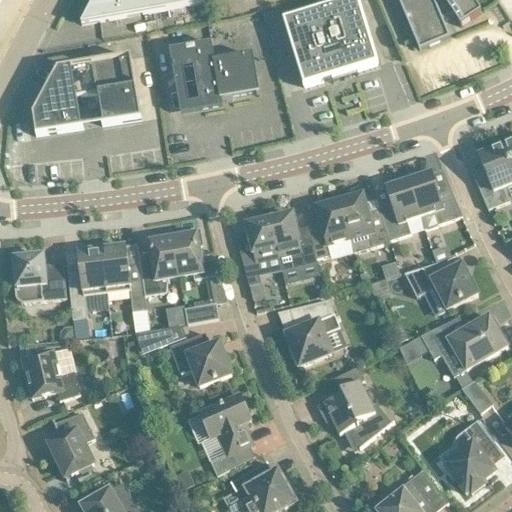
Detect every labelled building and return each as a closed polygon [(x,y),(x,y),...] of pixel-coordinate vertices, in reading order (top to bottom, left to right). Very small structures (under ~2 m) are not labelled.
[(96,0),(82,27),(208,5),(207,0),(96,0)] [(384,0),(398,32),(408,28),(396,0),(384,0)] [(443,22),(448,19),(435,0),(397,0),(420,52),(450,40),(443,22)] [(482,15),(481,15),(471,0),(435,0),(448,19),(453,17),(461,29),(482,15)] [(358,77),(358,76),(357,73),(377,67),(357,2),(320,13),(342,82),(350,80),(349,75),(356,73),(357,77),(358,77)] [(333,85),(342,82),(320,13),(285,24),(305,89),(332,81),(333,85)] [(212,46),(170,53),(181,118),(224,111),(222,103),(215,64),(212,46)] [(215,64),(222,103),(233,101),(233,99),(257,95),(257,97),(260,97),(253,58),(242,60),(243,62),(227,65),(226,62),(215,64)] [(102,128),(103,128),(142,122),(131,59),(94,65),(99,96),(98,96),(103,127),(102,127),(102,128)] [(77,100),(98,96),(99,96),(94,65),(58,72),(33,118),(36,138),(84,131),(84,130),(82,130),(77,100)] [(511,140),(509,142),(510,146),(503,148),(511,170),(511,140)] [(511,170),(503,148),(496,151),(495,148),(478,154),(480,158),(479,158),(488,180),(476,184),(489,214),(510,205),(511,205),(511,170)] [(432,176),(422,179),(421,176),(424,175),(424,174),(407,179),(425,233),(430,233),(436,231),(438,229),(463,220),(451,192),(438,196),(432,176)] [(425,233),(407,179),(391,184),(392,186),(395,185),(396,188),(386,191),(393,211),(381,215),(390,245),(411,238),(407,225),(421,221),(425,233)] [(390,245),(381,215),(380,211),(368,214),(363,198),(340,204),(351,244),(354,257),(390,246),(390,245)] [(328,251),(351,244),(340,204),(317,211),(322,230),(310,233),(312,242),(318,264),(331,260),(328,251)] [(294,217),(289,218),(286,213),(275,216),(274,221),(270,222),(280,262),(283,275),(318,267),(317,264),(318,264),(312,242),(300,245),(294,217)] [(270,222),(266,223),(263,219),(252,221),(251,227),(247,228),(253,256),(242,258),(253,302),(264,299),(260,280),(283,275),(280,262),(270,222)] [(220,279),(216,264),(202,266),(199,250),(203,249),(200,233),(184,236),(185,240),(173,241),(180,281),(194,279),(195,283),(220,279)] [(180,281),(173,241),(166,243),(165,239),(149,242),(152,261),(140,263),(141,270),(145,300),(167,297),(168,283),(180,281)] [(129,272),(126,249),(112,251),(112,247),(102,248),(108,297),(130,294),(133,316),(137,315),(138,321),(146,320),(145,314),(148,314),(145,300),(141,270),(129,272)] [(85,300),(108,297),(102,248),(91,249),(92,253),(78,255),(81,278),(69,279),(73,323),(88,321),(85,300)] [(67,302),(66,288),(64,268),(49,270),(49,271),(45,272),(44,258),(14,261),(17,291),(18,291),(18,293),(15,293),(16,300),(16,302),(17,303),(18,304),(19,305),(20,306),(21,306),(23,307),(25,307),(67,302)] [(474,285),(470,282),(463,267),(452,273),(447,262),(439,266),(405,277),(417,301),(436,292),(448,314),(479,298),(477,295),(477,290),(476,287),(474,285)] [(392,298),(388,283),(374,287),(378,302),(392,298)] [(300,370),(318,363),(332,357),(325,339),(341,333),(329,304),(290,314),(298,334),(287,338),(292,351),(288,352),(295,368),(298,367),(300,370)] [(188,329),(219,323),(216,307),(185,313),(188,329)] [(490,319),(473,329),(452,341),(444,328),(421,340),(435,363),(443,358),(456,380),(466,374),(491,360),(508,350),(490,319)] [(74,344),(73,329),(60,330),(61,344),(74,344)] [(141,353),(168,349),(162,333),(136,337),(141,353)] [(232,378),(220,346),(211,349),(207,337),(171,351),(182,379),(194,374),(200,390),(232,378)] [(60,405),(79,399),(81,399),(76,376),(60,380),(54,355),(23,363),(31,397),(43,394),(44,400),(58,397),(60,405)] [(377,407),(372,409),(361,386),(365,384),(358,370),(335,382),(342,397),(318,409),(323,421),(326,422),(330,424),(333,424),(340,438),(354,432),(363,451),(394,426),(377,407)] [(475,384),(462,392),(481,418),(494,408),(475,384)] [(219,438),(229,460),(253,449),(243,427),(251,424),(242,401),(239,400),(200,418),(211,442),(219,438)] [(91,469),(94,467),(85,448),(96,443),(83,417),(56,427),(55,425),(54,425),(60,442),(49,447),(67,484),(68,484),(67,481),(82,474),(83,476),(92,471),(91,469)] [(502,455),(490,439),(478,424),(463,435),(464,436),(459,440),(457,445),(458,451),(461,456),(445,468),(467,497),(470,494),(472,498),(485,488),(483,485),(495,475),(488,465),(502,455)] [(212,467),(218,480),(232,473),(226,460),(212,467)] [(232,486),(231,487),(245,511),(284,511),(285,511),(295,505),(278,475),(274,477),(268,466),(267,467),(232,487),(232,486)] [(442,511),(449,507),(424,474),(400,492),(403,495),(380,511),(442,511)] [(83,511),(135,511),(137,511),(123,487),(111,494),(110,493),(82,509),(83,511)]
